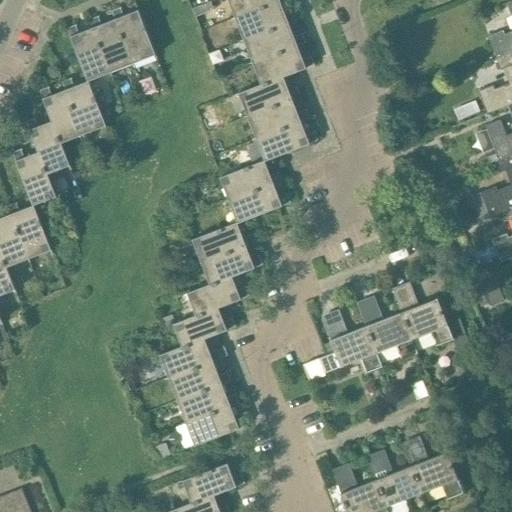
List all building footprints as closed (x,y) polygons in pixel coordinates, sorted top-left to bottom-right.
[(225,0),(232,18),(281,1),(282,0),(225,0)] [(498,59),(511,53),(511,0),(507,3),(511,14),(511,31),(506,34),(504,30),(489,36),(498,59)] [(286,13),(281,1),(232,18),(241,41),(290,23),(297,20),(294,10),(286,13)] [(112,9),(115,18),(133,61),(156,52),(139,8),(125,14),(122,5),(112,9)] [(90,18),(93,26),(111,70),(133,61),(115,18),(103,22),(99,14),(90,18)] [(89,79),(111,70),(93,26),(81,31),(78,22),(68,26),(88,79),(89,79)] [(241,41),(249,63),(298,46),(306,43),(302,33),(294,36),(290,23),(241,41)] [(258,86),(285,77),(298,72),(315,65),(311,55),(303,58),(298,46),(249,63),(257,86),(258,86)] [(479,91),(488,113),(511,103),(511,53),(498,59),(502,70),(509,67),(511,75),(511,82),(496,89),(494,85),(479,91)] [(63,79),(66,88),(84,134),(107,125),(89,79),(88,79),(76,84),(73,76),(63,79)] [(290,89),(285,77),(258,86),(257,86),(239,92),(248,115),(293,99),(301,96),(297,86),(290,89)] [(40,88),(52,119),(62,143),(84,134),(66,88),(53,93),(50,84),(40,88)] [(248,115),(256,138),(302,121),(310,118),(306,109),(298,112),(293,99),(248,115)] [(470,116),(481,112),(477,101),(466,105),(470,116)] [(511,103),(488,113),(488,114),(510,105),(511,110),(511,133),(507,136),(502,121),(487,126),(483,115),(450,128),(456,143),(479,134),(484,145),(475,148),(483,167),(491,164),(511,155),(511,103)] [(71,165),(62,143),(52,119),(40,124),(37,116),(26,120),(38,151),(39,150),(48,174),(71,165)] [(265,160),(279,155),(318,141),(314,131),(306,134),(302,121),(256,138),(265,160)] [(57,196),(48,174),(39,150),(38,151),(26,156),(23,147),(13,151),(34,204),(35,205),(57,196)] [(479,220),(511,207),(511,206),(511,155),(491,164),(496,176),(511,170),(511,171),(511,184),(498,190),(497,187),(470,197),(479,220)] [(220,177),(229,200),(274,183),(282,180),(278,171),(270,174),(265,160),(220,177)] [(238,222),(278,208),(290,203),(287,193),(279,196),(274,183),(229,200),(237,222),(238,222)] [(8,205),(11,213),(29,259),(52,249),(35,205),(34,204),(21,209),(18,201),(8,205)] [(511,206),(511,207),(511,208),(511,235),(509,237),(508,233),(493,239),(502,262),(511,258),(511,206)] [(7,267),(29,259),(11,213),(0,217),(0,249),(7,267)] [(243,236),(238,222),(237,222),(193,239),(201,263),(247,246),(255,243),(251,233),(243,236)] [(252,259),(247,246),(201,263),(210,284),(233,276),(263,265),(260,256),(252,259)] [(0,295),(16,289),(7,267),(0,249),(0,295)] [(469,271),(477,268),(472,257),(464,260),(469,271)] [(238,289),(233,276),(210,284),(187,293),(196,315),(196,316),(219,307),(250,295),(246,286),(238,289)] [(481,307),(489,304),(490,306),(504,301),(495,277),(481,282),(482,286),(474,289),(481,307)] [(394,290),(402,312),(413,340),(427,334),(432,347),(454,339),(438,298),(417,306),(409,284),(394,290)] [(358,304),(367,325),(378,353),(396,346),(401,359),(418,353),(413,340),(402,312),(381,319),(373,298),(358,304)] [(224,320),(219,307),(196,316),(196,315),(175,322),(173,324),(182,346),(205,338),(236,327),(232,317),(224,320)] [(361,360),(366,373),(383,367),(378,353),(367,325),(347,333),(338,311),(322,318),(336,353),(320,359),(325,374),(361,360)] [(173,324),(175,322),(172,315),(163,318),(166,326),(173,324)] [(210,352),(205,338),(182,346),(160,354),(169,378),(214,362),(223,358),(219,348),(210,352)] [(480,376),(472,354),(462,358),(470,380),(480,376)] [(177,400),(223,384),(231,381),(227,371),(219,374),(214,362),(169,378),(177,400)] [(227,396),(223,384),(177,400),(186,423),(231,406),(240,403),(236,393),(227,396)] [(416,400),(412,388),(394,394),(399,407),(416,400)] [(194,446),(232,432),(248,426),(245,416),(236,419),(231,406),(186,423),(194,446)] [(404,444),(412,466),(424,494),(442,487),(447,500),(464,493),(449,452),(427,460),(419,438),(404,444)] [(171,455),(166,443),(156,447),(161,459),(171,455)] [(368,458),(376,479),(388,507),(406,500),(411,511),(415,511),(429,507),(424,494),(412,466),(392,473),(384,452),(368,458)] [(215,494),(229,489),(245,483),(242,473),(234,477),(228,463),(183,480),(191,502),(192,503),(215,494)] [(389,511),(388,507),(376,479),(357,487),(348,465),(332,471),(347,511),(389,511)] [(11,492),(18,511),(26,511),(31,510),(22,487),(11,492)] [(0,495),(0,496),(6,511),(18,511),(11,492),(0,495)] [(220,507),(215,494),(192,503),(191,502),(175,508),(170,511),(230,511),(227,504),(220,507)] [(162,504),(166,511),(170,511),(175,508),(172,500),(162,504)]
